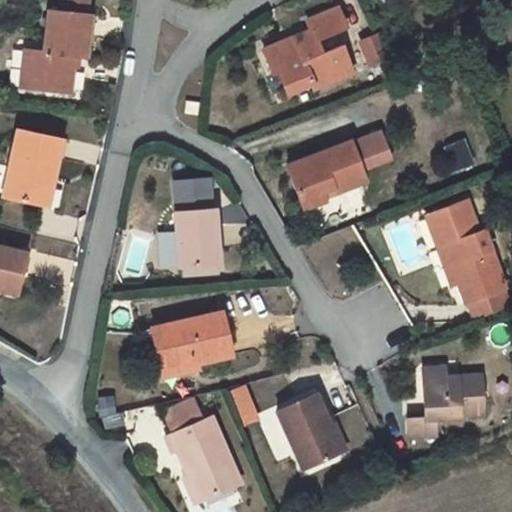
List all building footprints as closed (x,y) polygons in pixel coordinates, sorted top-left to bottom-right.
[(33,51),(29,88),(71,93),(75,56),(86,57),(91,15),(86,14),(83,14),(85,2),(67,0),(64,0),(64,12),(49,11),(45,52),(33,51)] [(67,0),(85,2),(83,14),(86,14),(87,0),(67,0)] [(310,30),(263,50),(274,75),(279,73),(288,94),(313,84),(315,88),(353,72),(341,45),(321,53),(316,41),(346,28),(338,8),(306,21),(310,30)] [(370,65),(389,57),(379,34),(361,42),(370,65)] [(21,88),(29,88),(33,51),(25,50),(21,88)] [(200,102),(187,100),(186,112),(198,114),(200,102)] [(63,140),(18,130),(4,196),(41,204),(48,175),(55,177),(63,140)] [(380,133),(352,143),(362,168),(389,158),(380,133)] [(352,141),(287,166),(300,201),(334,188),(336,192),(367,181),(362,168),(352,143),(352,141)] [(55,177),(48,175),(41,204),(49,206),(55,177)] [(175,182),(177,213),(210,210),(207,180),(175,182)] [(334,188),(300,201),(303,209),(328,200),(326,196),(336,192),(334,188)] [(469,200),(427,215),(439,248),(446,246),(459,282),(467,302),(506,287),(485,230),(481,232),(469,200)] [(177,213),(174,213),(176,230),(179,230),(180,240),(177,241),(179,266),(182,266),(217,263),(219,263),(215,209),(210,210),(177,213)] [(27,253),(0,246),(0,289),(17,294),(27,253)] [(446,246),(439,248),(453,284),(459,282),(446,246)] [(217,263),(182,266),(183,275),(218,272),(217,263)] [(511,303),(506,287),(467,302),(473,318),(511,303)] [(223,312),(153,328),(163,371),(198,363),(233,355),(223,312)] [(198,363),(163,371),(164,376),(199,368),(198,363)] [(422,369),(422,379),(445,377),(445,367),(422,369)] [(445,377),(422,379),(425,418),(408,419),(409,437),(437,435),(436,418),(484,415),(482,374),(445,377)] [(246,387),(230,394),(237,410),(253,403),(246,387)] [(316,393),(277,411),(304,469),(342,451),(316,393)] [(114,395),(99,397),(100,408),(116,406),(114,395)] [(161,411),(171,434),(204,419),(193,396),(161,411)] [(253,403),(237,410),(244,425),(260,418),(253,403)] [(134,411),(117,415),(119,424),(136,420),(134,411)] [(176,449),(199,501),(240,483),(211,416),(204,419),(171,434),(165,436),(172,451),(176,449)]
